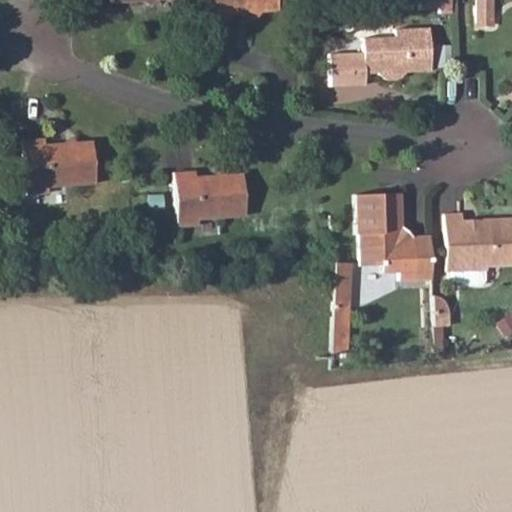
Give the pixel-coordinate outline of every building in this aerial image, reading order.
[(272,0),(204,0),(206,19),(228,19),(228,11),(248,11),(250,7),(255,7),(256,10),(273,9),(272,0)] [(446,0),(415,0),(417,10),(436,8),(436,14),(447,14),(446,0)] [(487,0),(472,0),(474,16),(489,15),(487,0)] [(355,56),(321,57),(322,90),(356,89),(356,77),(372,77),(375,82),(380,84),(385,85),(390,83),(393,81),(396,76),(423,76),(423,30),(388,31),(387,41),(354,41),(355,56)] [(41,134),(16,135),(20,190),(43,189),(43,183),(89,180),(87,139),(71,140),(69,143),(61,144),(60,140),(41,141),(41,134)] [(192,167),(168,168),(172,221),(195,220),(195,215),(242,211),(239,170),(222,171),(221,175),(215,175),(214,172),(192,173),(192,167)] [(424,282),(422,236),(404,236),(394,227),(393,192),(347,193),(348,236),(352,236),(352,267),(374,267),(374,276),(390,275),(390,283),(424,282)] [(446,285),(476,284),(478,281),(478,271),(479,271),(479,265),(511,264),(511,217),(473,220),(474,226),(454,226),(454,214),(437,215),(439,273),(442,272),(443,282),(446,285)] [(328,268),(324,312),(341,313),(344,268),(328,267),(328,268)] [(428,298),(425,300),(425,327),(441,327),(440,307),(438,303),(433,299),(428,298)] [(323,324),(320,357),(336,358),(341,313),(324,312),(323,324)]
